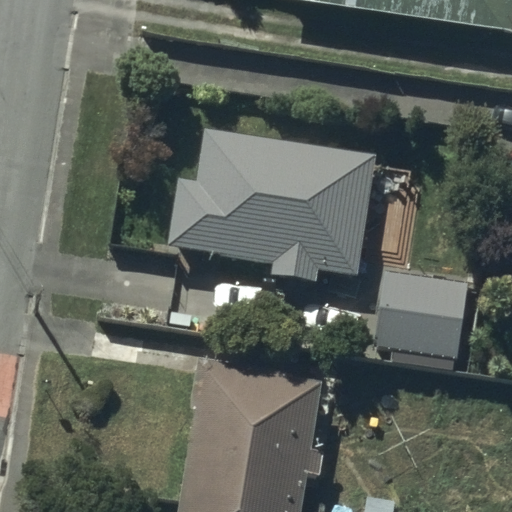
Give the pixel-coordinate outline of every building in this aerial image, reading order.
[(503,0),(306,0),(499,28),(503,0)] [(370,149),(198,122),(190,176),(172,174),(162,239),(270,256),(268,267),(313,274),(314,265),(352,271),(356,245),(396,252),(409,171),(367,164),(370,149)] [(463,277),(379,270),(372,348),(456,356),(463,277)] [(315,374),(193,357),(172,511),(297,511),(303,472),(314,474),(318,446),(306,445),(315,374)] [(392,511),(395,498),(364,493),(360,511),(392,511)]
